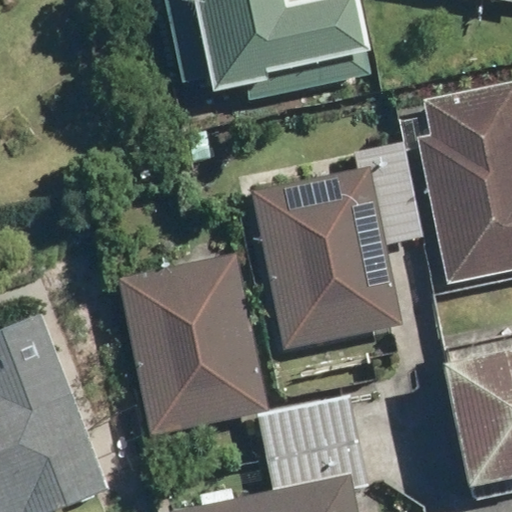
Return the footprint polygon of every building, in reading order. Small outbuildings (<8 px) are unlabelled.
[(161,0),(186,110),(364,71),(348,0),(290,0),(285,1),(284,0),(161,0)] [(412,135),(443,283),(511,268),(511,78),(420,98),(427,132),(412,135)] [(246,190),(280,348),(399,323),(382,243),(420,235),(400,139),(350,150),(354,167),(246,190)] [(113,275),(147,432),(266,407),(232,249),(113,275)] [(511,340),(427,359),(455,486),(511,473),(511,340)] [(0,368),(0,511),(35,511),(102,487),(49,350),(0,368)] [(166,510),(166,511),(352,511),(348,490),(367,486),(347,394),(254,414),(270,488),(166,510)]
